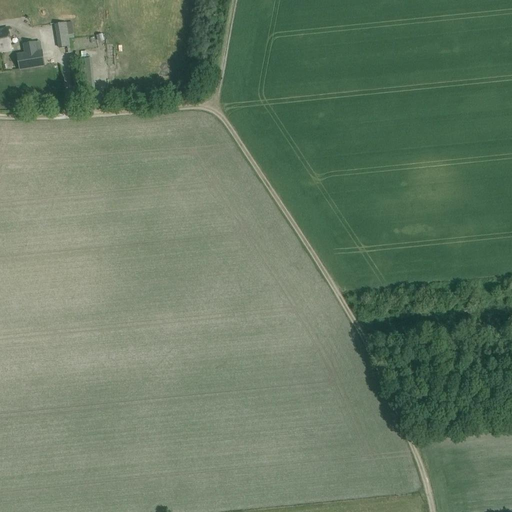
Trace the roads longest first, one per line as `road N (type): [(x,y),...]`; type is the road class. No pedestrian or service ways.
road 1 (track): [(433,511),(424,472),(369,349),(210,102)]
road 2 (track): [(210,102),(0,116)]
